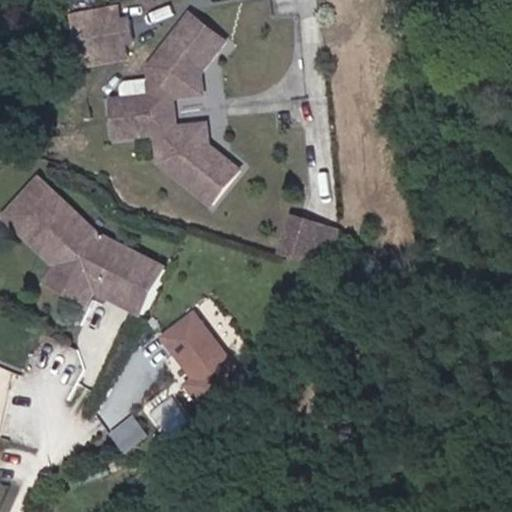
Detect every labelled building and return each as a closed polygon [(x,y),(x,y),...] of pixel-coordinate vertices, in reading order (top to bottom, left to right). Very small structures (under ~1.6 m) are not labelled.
[(120,23),(118,8),(71,16),(74,32),(120,23)] [(205,95),(203,74),(227,43),(193,15),(151,68),(155,97),(115,102),(117,121),(177,114),(175,99),(205,95)] [(134,44),(130,22),(74,32),(77,54),(124,46),(134,44)] [(127,61),(124,46),(77,54),(80,69),(127,61)] [(242,171),(211,147),(209,126),(179,129),(177,114),(117,121),(119,140),(158,135),(162,163),(215,205),(242,171)] [(147,316),(169,271),(100,237),(42,181),(8,218),(60,268),(72,279),(97,291),(147,316)] [(452,232),(448,193),(428,196),(432,235),(452,232)] [(290,259),(313,266),(324,233),(300,225),(290,259)] [(313,266),(331,272),(342,239),(324,233),(313,266)] [(203,263),(209,249),(192,240),(185,255),(203,263)] [(72,279),(60,268),(51,286),(90,305),(97,291),(72,279)] [(251,383),(197,314),(171,334),(188,355),(182,360),(197,380),(189,386),(211,414),(251,383)] [(188,355),(171,334),(165,338),(182,360),(188,355)] [(151,441),(140,424),(117,439),(128,456),(151,441)]
